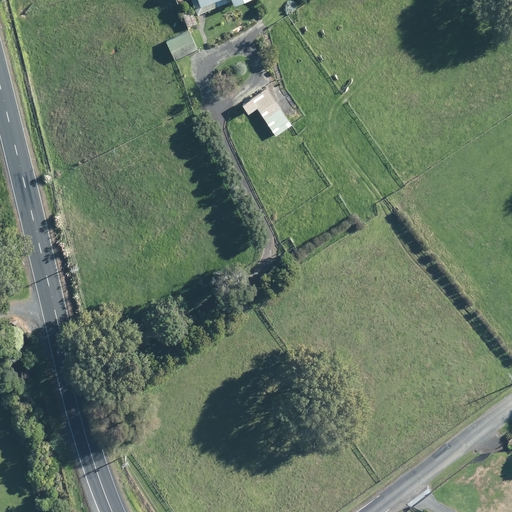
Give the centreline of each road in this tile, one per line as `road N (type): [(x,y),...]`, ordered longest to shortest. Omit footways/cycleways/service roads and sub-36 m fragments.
road 1 (tertiary): [(0,91),(83,431),(112,511)]
road 2 (residential): [(371,511),(511,406)]
